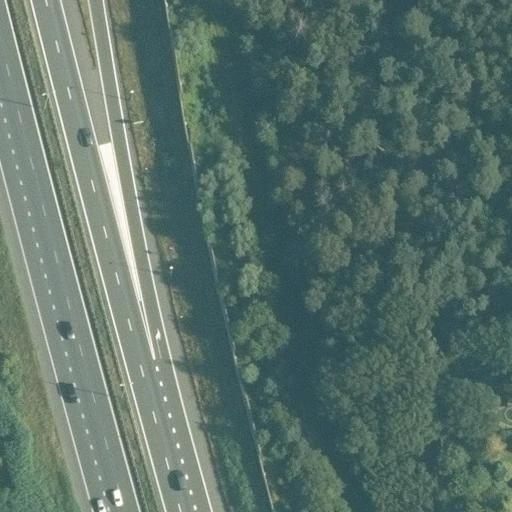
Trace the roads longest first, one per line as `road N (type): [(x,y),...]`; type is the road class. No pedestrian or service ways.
road 1 (motorway): [(0,49),(122,511)]
road 2 (motorway): [(138,368),(44,0)]
road 3 (motorway): [(138,368),(135,224),(95,0)]
road 4 (motorway): [(178,511),(138,368)]
